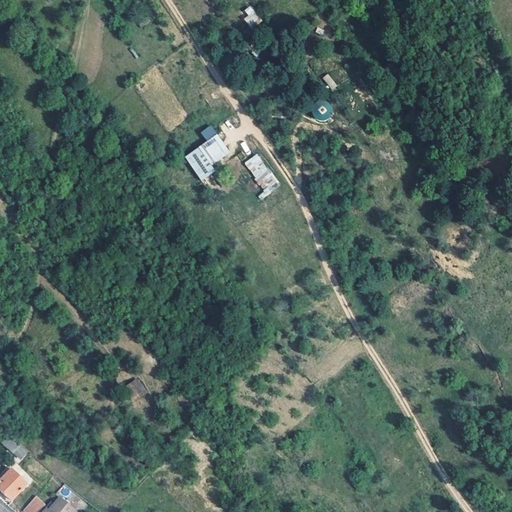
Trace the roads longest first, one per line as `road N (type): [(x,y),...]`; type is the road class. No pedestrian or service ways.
road 1 (track): [(166,0),(293,186),(343,299),(471,511)]
road 2 (track): [(0,372),(36,300),(89,0)]
